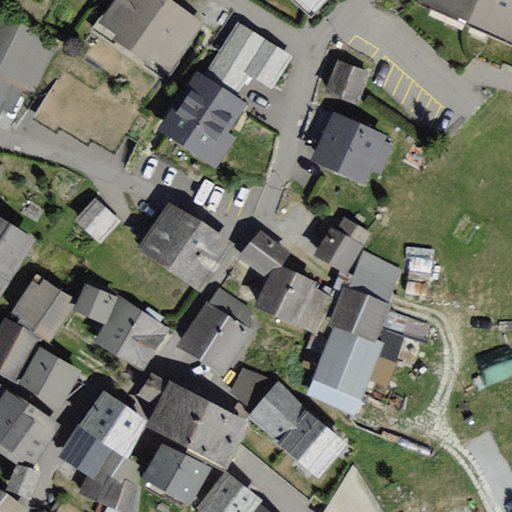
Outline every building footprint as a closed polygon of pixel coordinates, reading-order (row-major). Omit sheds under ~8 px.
[(188,28),(147,0),(107,0),(86,28),(101,38),(98,43),(126,64),(132,58),(155,73),(188,28)] [(285,0),(302,14),(315,0),(285,0)] [(511,37),(511,0),(406,0),(403,8),(506,51),(511,37)] [(50,43),(2,20),(0,23),(0,84),(13,91),(24,96),(50,43)] [(237,74),(271,93),(294,52),(235,20),(205,75),(229,88),(237,74)] [(359,75),(329,66),(319,98),(349,107),(359,75)] [(230,110),(184,80),(144,133),(201,169),(221,144),(211,137),(230,110)] [(0,118),(13,91),(0,84),(0,118)] [(384,148),(324,119),(299,165),(350,190),(358,170),(369,175),(384,148)] [(112,223),(87,204),(70,225),(95,245),(112,223)] [(217,247),(157,211),(131,254),(191,290),(217,247)] [(322,232),(305,259),(332,278),(358,237),(336,223),(328,236),(322,232)] [(0,284),(26,246),(0,230),(0,284)] [(276,256),(252,236),(233,260),(257,279),(276,256)] [(399,258),(373,245),(361,262),(357,260),(341,289),(379,308),(399,258)] [(279,328),(301,288),(269,270),(246,310),(279,328)] [(63,305),(30,281),(4,316),(37,340),(63,305)] [(101,301),(74,290),(65,314),(92,324),(101,301)] [(375,310),(334,294),(321,328),(361,344),(375,310)] [(162,334),(114,305),(84,347),(135,371),(162,334)] [(202,310),(174,351),(212,375),(239,334),(202,310)] [(26,345),(0,326),(0,378),(2,380),(26,345)] [(365,351),(322,334),(302,385),(345,402),(365,351)] [(67,375),(29,354),(12,385),(50,406),(67,375)] [(257,384),(240,372),(220,401),(237,413),(257,384)] [(295,410),(269,386),(239,418),(265,443),(295,410)] [(234,428),(154,389),(133,433),(212,472),(234,428)] [(49,427),(0,396),(0,456),(22,471),(49,427)] [(131,423),(95,398),(73,430),(109,455),(131,423)] [(332,447),(296,414),(266,448),(301,481),(332,447)] [(96,456),(71,439),(55,463),(80,479),(96,456)] [(193,471),(149,450),(133,483),(177,504),(193,471)] [(136,491),(122,482),(134,463),(115,451),(101,469),(102,470),(97,482),(90,478),(82,493),(119,511),(134,511),(135,511),(129,508),(136,491)] [(28,479),(6,470),(0,483),(0,493),(19,501),(28,479)] [(233,511),(243,502),(214,478),(186,511),(187,511),(233,511)] [(326,511),(342,511),(351,496),(339,490),(326,511)] [(392,511),(381,491),(364,500),(369,511),(392,511)] [(84,511),(65,499),(55,511),(84,511)] [(0,511),(15,511),(0,501),(0,511)]
